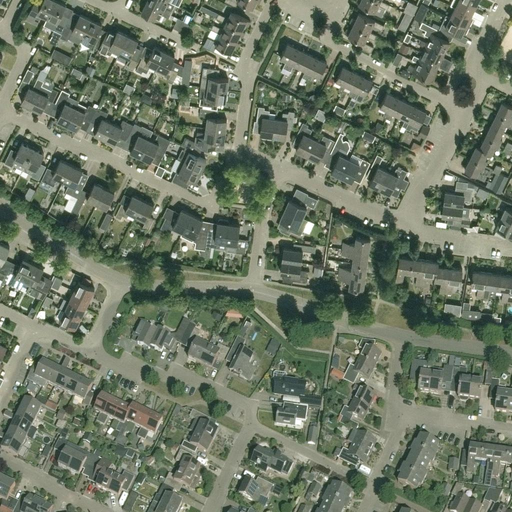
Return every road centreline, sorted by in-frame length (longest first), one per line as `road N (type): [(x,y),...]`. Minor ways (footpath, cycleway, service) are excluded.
road 1 (residential): [(1,110),(213,203),(236,152)]
road 2 (residential): [(250,425),(247,404),(179,370),(164,376),(89,353)]
road 3 (residential): [(236,152),(243,64),(273,0)]
road 4 (residential): [(401,337),(252,291)]
road 5 (residential): [(445,104),(333,45),(333,18)]
road 6 (residential): [(122,281),(0,207)]
road 7 (residential): [(373,486),(250,425)]
road 8 (residential): [(405,221),(279,172)]
road 9 (residential): [(252,291),(122,281)]
road 10 (residential): [(405,221),(468,115)]
road 11 (residential): [(252,291),(264,209),(279,172)]
